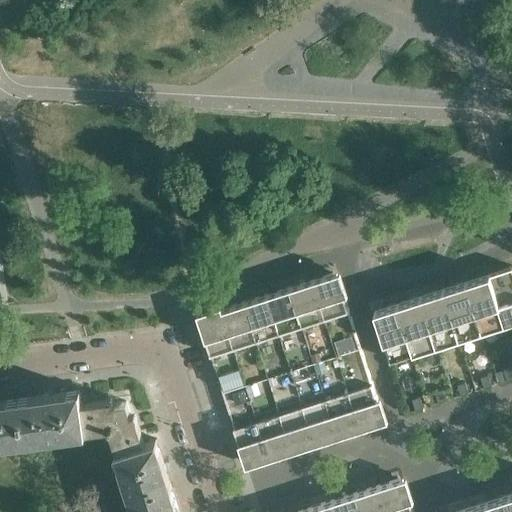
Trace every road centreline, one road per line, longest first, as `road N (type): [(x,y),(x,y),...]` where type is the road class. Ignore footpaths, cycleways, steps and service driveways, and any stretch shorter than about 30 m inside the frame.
road 1 (residential): [(0,371),(159,350),(177,366)]
road 2 (residential): [(222,511),(177,366)]
